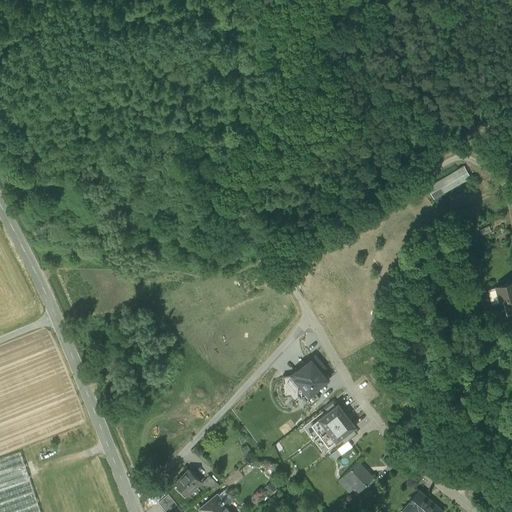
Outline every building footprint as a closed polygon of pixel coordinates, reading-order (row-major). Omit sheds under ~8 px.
[(464,166),(427,186),(434,198),(471,178),(464,166)] [(257,258),(260,265),(270,260),(266,253),(257,258)] [(511,273),(494,279),(498,294),(504,292),(507,292),(509,291),(511,289),(511,273)] [(308,353),(291,368),(293,370),(290,373),(307,393),(328,375),(308,353)] [(332,399),(301,423),(320,448),(352,424),(332,399)] [(348,438),(337,446),(341,451),(342,452),(352,444),(348,438)] [(337,446),(330,452),(333,457),(341,451),(337,446)] [(40,511),(21,452),(0,458),(0,511),(40,511)] [(372,475),(357,459),(345,470),(360,486),(372,475)] [(461,461),(454,468),(464,477),(471,469),(461,461)] [(201,479),(186,465),(173,479),(177,483),(175,484),(185,494),(186,492),(187,493),(201,479)] [(216,481),(208,472),(200,480),(209,489),(216,481)] [(434,502),(434,503),(424,495),(425,494),(417,488),(406,501),(407,502),(402,507),(407,511),(411,511),(415,508),(419,511),(438,511),(442,508),(434,502)] [(177,503),(167,491),(157,500),(167,511),(177,503)] [(222,498),(217,493),(200,507),(204,511),(232,511),(223,500),(225,499),(223,497),(222,498)] [(381,511),(384,510),(375,502),(365,511),(381,511)]
